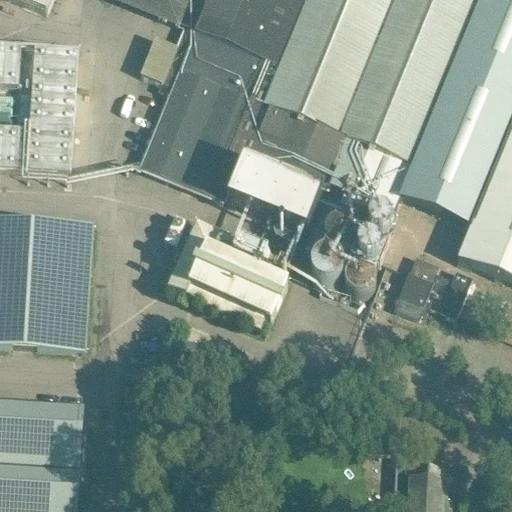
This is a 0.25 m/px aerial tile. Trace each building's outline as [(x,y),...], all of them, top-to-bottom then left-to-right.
[(0,0),(46,17),(52,0),(0,0)] [(511,0),(102,0),(105,2),(105,0),(154,0),(186,13),(182,23),(188,25),(185,32),(176,29),(176,30),(178,32),(184,34),(196,39),(189,55),(177,51),(177,53),(156,44),(141,80),(162,89),(159,97),(170,101),(140,174),(214,204),(223,207),(242,160),(297,183),(393,222),(397,224),(405,205),(475,233),(511,142),(511,0)] [(0,91),(19,93),(21,53),(0,51),(0,91)] [(31,127),(28,177),(70,179),(77,56),(35,53),(32,100),(21,100),(20,127),(31,127)] [(0,175),(22,176),(24,136),(0,134),(0,175)] [(511,142),(475,233),(461,270),(511,290),(511,142)] [(244,166),(226,209),(308,242),(325,200),(244,166)] [(276,286),(281,276),(284,268),(197,229),(167,295),(260,336),(265,326),(271,328),(276,315),(277,316),(282,304),(287,291),(276,286)] [(94,236),(0,230),(0,351),(87,357),(94,236)] [(455,325),(461,312),(472,285),(456,279),(452,287),(435,280),(438,273),(417,264),(410,279),(395,315),(419,325),(422,318),(426,320),(428,313),(440,318),(440,319),(448,322),(455,325)] [(76,511),(83,413),(0,406),(0,511),(76,511)] [(398,458),(399,429),(366,427),(368,409),(371,410),(371,408),(370,408),(370,409),(368,409),(367,414),(343,412),(341,432),(366,433),(365,457),(398,458)] [(442,511),(444,478),(412,476),(409,466),(397,465),(395,506),(400,507),(399,511),(442,511)]
